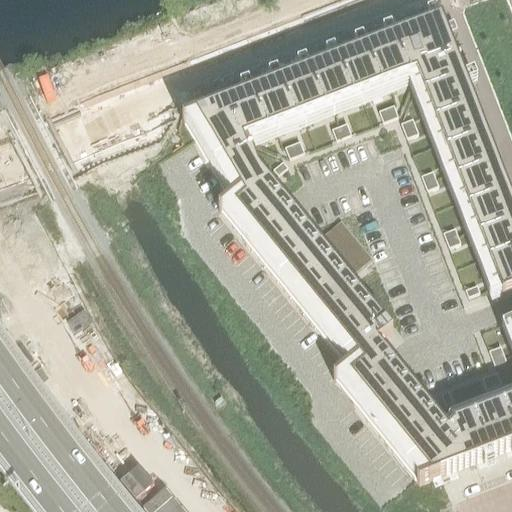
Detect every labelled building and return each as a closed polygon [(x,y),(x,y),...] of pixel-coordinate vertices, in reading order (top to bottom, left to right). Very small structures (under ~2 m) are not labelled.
[(194,119),(182,123),(195,145),(229,205),(218,214),(347,372),(333,384),(341,394),(347,402),(414,484),(418,489),(511,452),(511,325),(511,326),(511,329),(511,405),(452,428),(453,431),(448,435),(390,365),(385,358),(378,349),(392,338),(283,204),(259,175),(251,154),(244,152),(243,147),(416,80),(502,302),(511,298),(511,206),(441,23),(194,119)] [(393,110),(385,113),(390,125),(397,122),(393,110)] [(385,113),(378,116),(382,128),(390,125),(385,113)] [(412,124),(400,128),(403,136),(415,131),(412,124)] [(346,128),(339,131),(343,143),(351,140),(346,128)] [(339,131),(331,134),(336,146),(343,143),(339,131)] [(415,131),(403,136),(406,143),(418,139),(415,131)] [(299,146),(292,149),(296,161),(304,158),(299,146)] [(292,149),(284,152),(289,164),(296,161),(292,149)] [(282,166),(273,174),(278,181),(287,173),(282,166)] [(432,176),(420,181),(423,188),(435,183),(432,176)] [(435,183),(423,188),(426,195),(438,191),(435,183)] [(341,225),(322,241),(353,279),(372,263),(341,225)] [(454,233),(442,238),(445,245),(457,241),(454,233)] [(457,241),(445,245),(448,253),(460,248),(457,241)] [(476,290),(464,295),(467,302),(479,298),(476,290)] [(500,351),(488,356),(491,363),(503,358),(500,351)] [(503,358),(491,363),(494,370),(506,366),(503,358)] [(489,380),(493,392),(501,389),(496,377),(489,380)] [(489,380),(481,383),(486,395),(493,392),(489,380)] [(448,396),(440,399),(445,410),(452,407),(448,396)]
